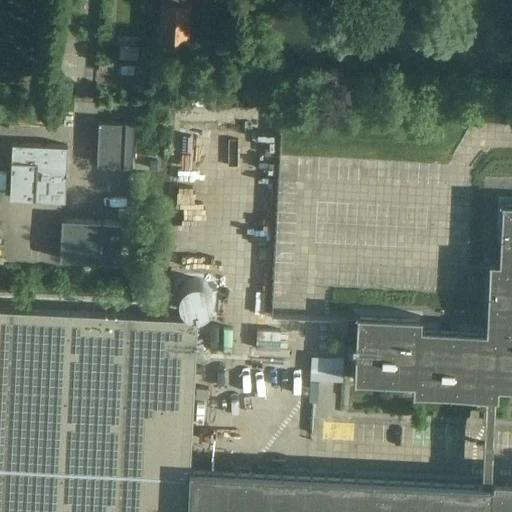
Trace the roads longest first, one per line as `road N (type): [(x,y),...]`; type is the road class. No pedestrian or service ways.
road 1 (unknown): [(313,252),(315,197),(328,190),(470,201)]
road 2 (unknown): [(310,445),(313,252)]
road 3 (unknown): [(313,252),(453,262)]
